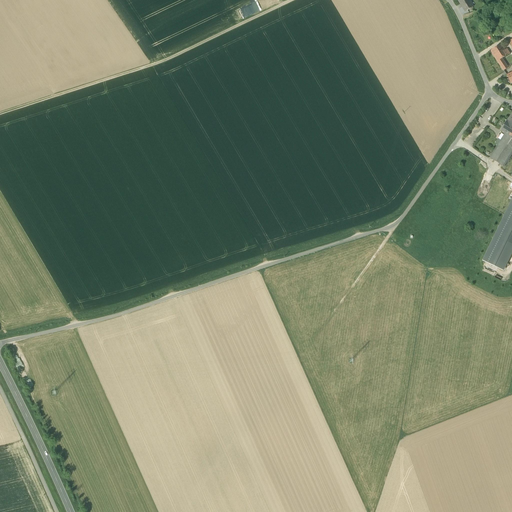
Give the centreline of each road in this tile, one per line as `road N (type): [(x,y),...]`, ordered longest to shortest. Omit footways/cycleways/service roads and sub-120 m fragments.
road 1 (residential): [(489,91),(390,227),(123,313),(0,343)]
road 2 (track): [(0,113),(163,61),(292,0)]
road 3 (secondary): [(70,511),(0,363)]
road 4 (track): [(0,389),(55,511)]
